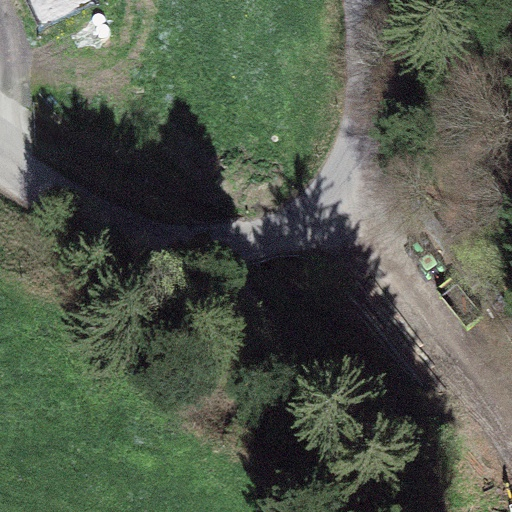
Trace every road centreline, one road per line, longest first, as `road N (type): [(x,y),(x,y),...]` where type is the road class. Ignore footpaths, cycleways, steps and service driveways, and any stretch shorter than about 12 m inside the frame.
road 1 (unclassified): [(0,159),(93,216),(159,242),(227,244),(288,228),(323,201),(355,140),(369,61),(365,0)]
road 2 (track): [(332,186),(511,406)]
road 3 (track): [(0,9),(8,68),(0,151)]
